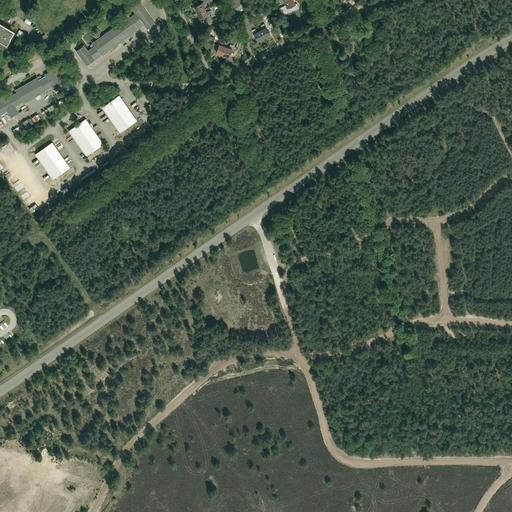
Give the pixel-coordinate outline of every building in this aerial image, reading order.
[(202,3),(194,6),(197,13),(205,9),(204,6),(207,4),(206,1),(208,0),(202,0),(204,2),(202,3)] [(283,6),(280,8),(283,15),(299,8),(297,3),(295,4),(293,0),(287,0),(284,1),(286,5),(283,6)] [(92,43),(94,46),(87,51),(83,45),(76,51),(86,65),(94,60),(94,61),(138,29),(143,25),(147,29),(154,24),(138,2),(131,8),(135,13),(130,17),(128,15),(124,17),(125,19),(92,43)] [(205,9),(197,13),(200,19),(208,15),(211,13),(210,10),(207,12),(205,9)] [(0,41),(6,46),(10,40),(10,39),(9,39),(11,35),(13,32),(6,27),(5,28),(3,27),(4,26),(2,25),(2,24),(2,25),(0,23),(0,41)] [(263,29),(260,30),(264,38),(270,35),(266,27),(264,24),(261,25),(263,29)] [(264,38),(260,30),(257,32),(255,29),(252,30),(254,34),(258,41),(264,38)] [(221,41),(220,44),(219,44),(216,52),(223,55),(226,47),(223,45),(224,42),(221,41)] [(229,48),(226,47),(223,55),(229,57),(232,49),(233,45),(230,44),(229,48)] [(0,116),(1,116),(0,116),(7,112),(10,117),(18,112),(15,107),(16,107),(16,108),(17,108),(18,111),(19,110),(18,108),(18,107),(17,106),(44,91),(51,87),(53,89),(61,85),(52,69),(44,74),(45,75),(38,79),(37,77),(15,89),(16,92),(9,96),(7,93),(0,96),(0,98),(1,101),(0,101),(0,116)] [(102,107),(119,132),(136,120),(119,95),(102,107)] [(83,120),(68,131),(86,156),(100,146),(101,146),(102,145),(103,144),(85,119),(84,119),(83,120)] [(52,142),(35,154),(52,179),(70,168),(52,142)]
